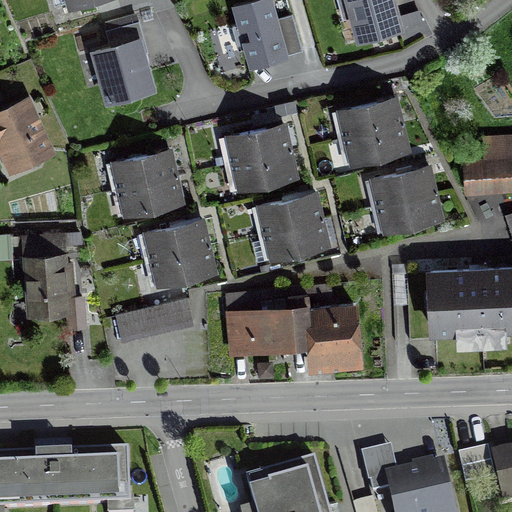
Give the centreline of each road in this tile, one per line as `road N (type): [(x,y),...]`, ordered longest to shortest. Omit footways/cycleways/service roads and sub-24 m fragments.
road 1 (residential): [(500,0),(405,60),(209,105),(160,0)]
road 2 (residential): [(155,403),(511,391)]
road 3 (residential): [(0,409),(155,403)]
